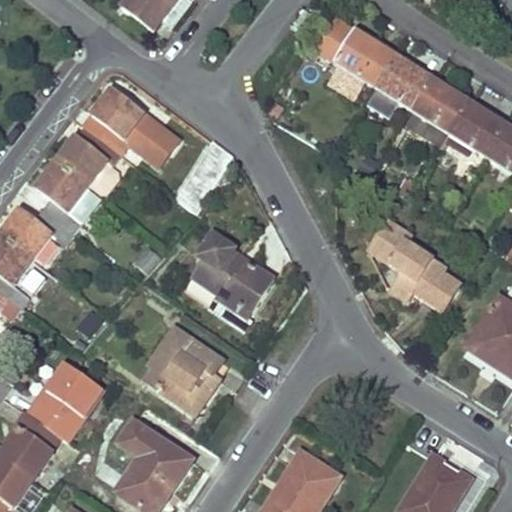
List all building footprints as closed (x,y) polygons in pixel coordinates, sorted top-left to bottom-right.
[(185,0),(130,0),(122,11),(153,36),(163,24),(171,30),(191,5),(185,0)] [(300,11),(288,29),(301,37),(313,18),(300,11)] [(378,48),(337,23),(316,56),(375,94),(392,65),(374,53),(378,48)] [(392,65),(375,94),(412,115),(429,86),(413,77),(417,72),(396,60),(392,65)] [(429,86),(412,115),(448,138),(465,111),(450,102),(454,96),(432,81),(429,86)] [(107,131),(98,142),(120,159),(129,148),(122,142),(142,119),(112,94),(102,106),(106,110),(96,122),(107,131)] [(465,111),(448,138),(484,162),(502,134),(487,124),(491,119),(469,104),(465,111)] [(448,138),(412,115),(405,125),(442,149),(448,138)] [(502,134),(484,162),(511,178),(511,131),(505,127),(502,134)] [(65,153),(54,167),(85,190),(106,166),(112,170),(120,159),(98,142),(90,153),(80,146),(70,157),(65,153)] [(196,215),(231,161),(213,146),(176,201),(196,215)] [(51,205),(43,216),(71,237),(80,225),(83,227),(101,203),(85,190),(54,167),(45,179),(50,183),(41,195),(51,205)] [(107,201),(123,180),(112,172),(96,193),(107,201)] [(399,194),(410,200),(418,187),(408,180),(399,194)] [(9,228),(0,240),(0,241),(30,264),(50,239),(63,248),(71,237),(43,216),(35,226),(24,217),(12,231),(9,228)] [(410,240),(388,226),(368,255),(390,269),(395,263),(407,270),(403,276),(389,297),(404,307),(414,296),(442,315),(460,291),(441,278),(446,273),(405,247),(410,240)] [(207,315),(240,335),(273,285),(247,267),(244,271),(231,262),(235,255),(214,240),(199,262),(202,265),(193,279),(217,297),(207,315)] [(0,296),(8,303),(21,313),(30,301),(12,287),(30,264),(0,241),(0,296)] [(407,270),(395,263),(390,269),(403,276),(407,270)] [(35,273),(22,290),(33,298),(46,281),(35,273)] [(511,308),(500,300),(464,353),(511,383),(511,308)] [(212,381),(223,366),(175,334),(148,371),(154,375),(145,388),(187,415),(194,407),(201,412),(214,393),(206,387),(210,381),(212,381)] [(29,401),(19,417),(51,437),(61,443),(96,392),(59,367),(34,405),(29,401)] [(4,450),(0,455),(0,465),(26,482),(47,452),(43,450),(51,437),(19,417),(10,429),(15,433),(4,450)] [(138,464),(115,497),(138,511),(150,511),(165,491),(171,495),(192,465),(133,426),(117,450),(138,464)] [(10,429),(0,443),(0,447),(4,450),(15,433),(10,429)] [(319,511),(339,482),(300,457),(264,511),(319,511)] [(451,511),(470,483),(433,459),(399,511),(451,511)] [(0,511),(2,511),(5,509),(7,511),(26,482),(0,465),(0,511)]
